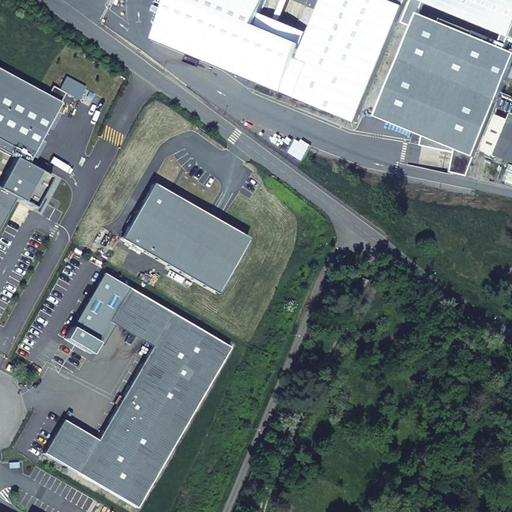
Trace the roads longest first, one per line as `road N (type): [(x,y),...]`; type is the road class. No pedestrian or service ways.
road 1 (unknown): [(117,0),(136,33),(300,135),(384,168),(511,198)]
road 2 (residential): [(346,226),(55,0)]
road 3 (residential): [(225,511),(346,226)]
road 4 (residential): [(511,335),(346,226)]
